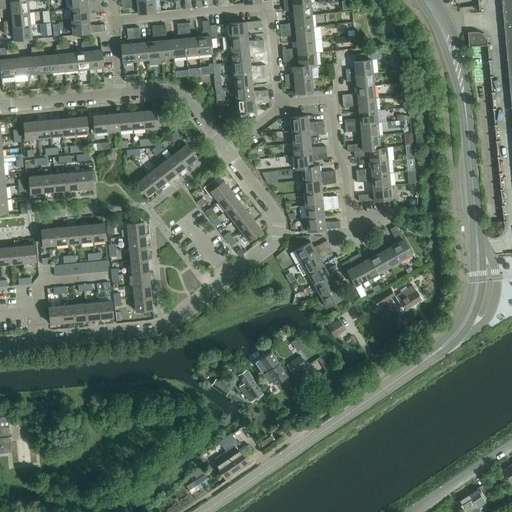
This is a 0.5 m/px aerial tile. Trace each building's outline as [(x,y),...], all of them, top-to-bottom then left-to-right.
[(24,0),(20,0),(0,2),(0,8),(9,8),(8,7),(10,7),(11,14),(29,12),(27,0),(24,0)] [(68,0),(70,8),(102,5),(101,0),(88,0),(89,0),(87,1),(86,0),(68,0)] [(141,0),(136,0),(121,2),(122,8),(135,7),(135,6),(137,6),(137,13),(155,12),(153,0),(141,0)] [(511,0),(502,0),(507,51),(511,105),(511,0)] [(293,17),(311,15),(310,2),(283,5),(284,11),(291,11),(291,10),(293,10),(293,17)] [(102,5),(70,8),(71,21),(88,19),(88,12),(90,12),(90,13),(102,12),(102,5)] [(30,25),(29,12),(11,14),(12,21),(10,21),(10,20),(3,21),(3,27),(30,25)] [(311,15),(293,17),(294,24),(292,24),(292,23),(279,24),(280,31),(312,27),(311,15)] [(88,19),(71,21),(72,34),(104,31),(104,24),(91,25),(91,26),(89,26),(88,19)] [(196,37),(198,55),(211,53),(208,20),(201,21),(203,34),(203,36),(196,37)] [(228,23),(229,36),(247,35),(246,28),(249,28),(261,27),(261,20),(228,23)] [(198,55),(196,37),(189,37),(189,35),(190,35),(189,22),(182,23),(185,56),(198,55)] [(43,23),(40,24),(41,36),(51,35),(50,23),(43,23)] [(171,39),(173,57),(185,56),(182,23),(176,23),(178,36),(178,39),(171,39)] [(30,25),(3,27),(4,33),(11,33),(11,32),(13,32),(13,39),(31,38),(30,25)] [(146,42),(148,59),(161,58),(158,25),(151,26),(152,39),(153,39),(153,41),(146,42)] [(158,25),(161,58),(173,57),(171,39),(164,40),(164,37),(165,37),(164,25),(158,25)] [(132,28),(135,61),(148,59),(146,42),(139,42),(139,40),(140,40),(139,27),(132,28)] [(296,42),(314,40),(312,27),(280,31),(281,37),(293,36),(293,35),(295,35),(296,42)] [(135,61),(132,28),(126,28),(127,41),(128,41),(128,43),(121,44),(122,62),(135,61)] [(489,44),(489,43),(488,42),(488,41),(488,40),(487,39),(487,38),(486,37),(486,36),(485,35),(484,34),(483,34),(482,33),(481,33),(480,32),(479,32),(478,32),(477,31),(476,31),(475,31),(468,32),(470,46),(489,44)] [(226,49),(230,49),(263,46),(263,40),(250,41),(248,41),(247,35),(229,36),(225,37),(226,49)] [(314,40),(296,42),(297,49),(295,49),(294,48),(282,49),(282,56),(315,53),(314,40)] [(75,52),(77,69),(89,68),(87,41),(80,42),(81,49),(82,51),(75,52)] [(87,41),(89,68),(102,67),(101,49),(93,50),(93,48),(93,47),(93,41),(87,41)] [(77,69),(75,52),(68,52),(68,50),(68,43),(61,44),(64,71),(77,69)] [(50,54),(51,72),(64,71),(61,44),(55,44),(56,51),(56,53),(50,54)] [(25,57),(26,74),(39,73),(36,46),(30,47),(31,54),(32,56),(25,57)] [(51,72),(50,54),(43,55),(43,52),(43,46),(36,46),(39,73),(51,72)] [(231,62),(249,60),(249,53),(251,53),(264,52),(263,46),(230,49),(231,62)] [(11,49),(14,75),(26,74),(25,57),(18,57),(18,55),(19,55),(18,48),(11,49)] [(14,75),(11,49),(5,49),(6,56),(7,58),(0,58),(0,69),(1,77),(14,75)] [(310,66),(316,66),(315,53),(282,56),(283,62),(295,61),(295,60),(298,60),(298,66),(299,67),(310,66)] [(352,68),(345,69),(346,75),(372,72),(371,59),(353,61),(354,69),(352,69),(352,68)] [(249,60),(231,62),(233,74),(266,71),(265,65),(252,66),(252,67),(250,67),(249,60)] [(299,67),(298,66),(293,67),(293,74),(291,74),(284,74),(285,81),(311,78),(310,66),(299,67)] [(234,87),(252,85),(251,78),(253,78),(253,79),(266,77),(266,71),(233,74),(234,87)] [(356,87),(373,85),(372,72),(346,75),(346,82),(353,81),(353,80),(355,80),(356,87)] [(311,78),(285,81),(285,87),(292,86),(294,85),(295,93),(313,91),(311,78)] [(252,85),(234,87),(235,99),(268,96),(267,90),(254,91),(254,92),(252,92),(252,85)] [(373,85),(356,87),(356,94),(354,94),(354,93),(342,95),(342,101),(375,97),(373,85)] [(268,96),(235,99),(236,112),(254,111),(253,103),(255,103),(268,102),(268,96)] [(358,112),(376,110),(375,97),(342,101),(343,107),(355,106),(355,105),(357,105),(358,112)] [(143,111),(144,128),(157,127),(155,110),(143,111)] [(376,110),(358,112),(359,119),(356,119),(356,118),(344,120),(344,126),(377,122),(376,110)] [(130,112),(132,129),(144,128),(143,111),(130,112)] [(132,129),(130,112),(118,113),(120,130),(132,129)] [(106,114),(107,131),(120,130),(118,113),(106,114)] [(234,113),(220,114),(220,121),(234,119),(234,113)] [(107,131),(106,114),(93,115),(95,132),(107,131)] [(291,131),(323,127),(323,121),(310,122),(310,123),(308,123),(307,115),(289,117),(291,131)] [(73,117),(75,135),(88,133),(86,116),(73,117)] [(61,119),(63,136),(75,135),(73,117),(61,119)] [(49,120),(50,137),(63,136),(61,119),(49,120)] [(36,121),(38,138),(50,137),(49,120),(36,121)] [(38,138),(36,121),(23,122),(25,139),(38,138)] [(360,137),(378,135),(377,122),(344,126),(345,132),(358,131),(358,130),(360,130),(360,137)] [(292,143),(309,141),(309,135),(311,134),(311,135),(324,134),(323,127),(291,131),(292,143)] [(176,131),(171,135),(165,139),(169,144),(180,136),(176,131)] [(410,132),(404,133),(405,145),(411,145),(412,144),(411,132),(410,132)] [(359,144),(346,145),(347,152),(353,151),(353,150),(379,148),(379,147),(378,135),(360,137),(361,144),(359,144)] [(309,141),(292,143),(293,156),(326,152),(325,146),(312,148),(310,148),(309,141)] [(156,146),(160,151),(165,147),(161,142),(156,146)] [(176,152),(186,165),(196,158),(186,144),(176,152)] [(155,155),(160,151),(156,146),(154,147),(151,150),(155,155)] [(353,150),(353,151),(354,157),(367,156),(369,155),(370,162),(387,160),(386,147),(379,147),(379,148),(353,150)] [(186,165),(176,152),(166,160),(177,173),(186,165)] [(294,169),(301,168),(312,167),(312,166),(311,160),(313,159),(313,160),(326,159),(326,152),(293,156),(294,169)] [(90,160),(89,153),(76,154),(77,161),(90,160)] [(157,167),(167,181),(177,173),(166,160),(157,167)] [(387,160),(370,162),(370,169),(368,169),(355,170),(356,176),(388,173),(387,160)] [(302,180),(312,179),(334,177),(334,171),(321,172),(321,173),(319,173),(318,166),(312,166),(312,167),(301,168),(302,180)] [(167,181),(157,167),(147,175),(157,188),(167,181)] [(266,183),(278,181),(277,169),(264,171),(266,183)] [(78,172),(80,188),(93,187),(91,170),(78,172)] [(80,188),(78,172),(66,173),(68,189),(80,188)] [(54,174),(55,191),(68,189),(66,173),(54,174)] [(372,187),(389,186),(388,173),(356,176),(356,183),(369,181),(371,180),(372,187)] [(55,191),(54,174),(41,175),(43,192),(55,191)] [(43,192),(41,175),(29,176),(30,193),(43,192)] [(157,188),(147,175),(137,182),(147,196),(157,188)] [(312,179),(302,180),(303,193),(321,191),(320,184),(322,184),(322,185),(335,183),(334,177),(312,179)] [(218,201),(231,191),(223,181),(216,186),(213,182),(204,190),(210,198),(213,195),(218,201)] [(389,186),(372,187),(373,194),(370,194),(357,195),(358,202),(391,198),(389,186)] [(231,191),(218,201),(225,211),(238,201),(231,191)] [(321,191),(303,193),(304,205),(337,202),(336,196),(324,197),(324,198),(322,198),(321,191)] [(196,202),(200,207),(205,202),(201,197),(196,202)] [(233,221),(246,211),(238,201),(225,211),(233,221)] [(337,202),(304,205),(306,218),(323,216),(323,209),(325,209),(325,210),(337,209),(337,202)] [(246,211),(233,221),(240,231),(253,220),(246,211)] [(212,221),(217,217),(213,212),(208,216),(212,221)] [(323,216),(306,218),(307,231),(339,228),(339,221),(326,222),(326,223),(324,223),(323,216)] [(217,217),(212,221),(216,226),(221,222),(217,217)] [(253,220),(240,231),(248,241),(261,231),(253,220)] [(128,236),(145,234),(144,222),(127,223),(128,236)] [(91,224),(92,241),(105,240),(103,223),(91,224)] [(78,225),(80,242),(92,241),(91,224),(78,225)] [(80,242),(78,225),(66,227),(68,243),(80,242)] [(391,245),(400,261),(411,254),(395,226),(389,229),(396,241),(396,240),(397,242),(391,245)] [(54,228),(55,244),(68,243),(66,227),(54,228)] [(55,244),(54,228),(41,229),(43,246),(55,244)] [(223,236),(227,241),(232,237),(228,232),(223,236)] [(145,234),(128,236),(129,248),(146,247),(145,234)] [(400,261),(391,245),(385,249),(384,247),(385,247),(378,236),(373,239),(389,267),(400,261)] [(232,237),(227,241),(231,246),(236,242),(232,237)] [(369,258),(378,273),(389,267),(373,239),(368,242),(374,253),(375,254),(369,258)] [(301,262),(330,246),(327,240),(315,247),(316,247),(314,248),(310,242),(295,251),(301,262)] [(21,246),(23,262),(35,261),(34,245),(21,246)] [(9,247),(10,264),(23,262),(21,246),(9,247)] [(307,273),(323,264),(319,258),(321,257),(322,258),(333,251),(330,246),(301,262),(307,273)] [(0,264),(10,264),(9,247),(0,247),(0,264)] [(130,261),(147,259),(146,247),(129,248),(130,261)] [(378,273),(369,258),(363,261),(362,259),(363,259),(359,253),(354,256),(367,279),(378,273)] [(355,285),(362,282),(365,287),(370,284),(367,279),(354,256),(348,259),(352,265),(353,266),(347,270),(355,285)] [(147,259),(130,261),(131,273),(148,271),(147,259)] [(53,265),(54,276),(108,271),(107,260),(53,265)] [(323,264),(307,273),(313,284),(337,271),(334,265),(327,268),(328,269),(326,270),(323,264)] [(132,285),(149,284),(148,271),(131,273),(132,285)] [(337,271),(313,284),(319,295),(335,286),(332,280),(333,279),(334,279),(340,276),(337,271)] [(149,284),(132,285),(134,298),(151,296),(149,284)] [(404,310),(422,299),(413,285),(395,296),(404,310)] [(335,286),(319,295),(326,306),(349,293),(346,287),(340,290),(340,291),(338,292),(335,286)] [(377,306),(394,295),(391,290),(374,301),(377,306)] [(151,296),(134,298),(135,310),(152,309),(151,296)] [(98,302),(99,318),(112,317),(110,300),(98,302)] [(99,318),(98,302),(85,303),(87,320),(99,318)] [(73,304),(75,321),(87,320),(85,303),(73,304)] [(75,321),(73,304),(61,305),(63,322),(75,321)] [(63,322),(61,305),(48,307),(50,323),(63,322)] [(345,329),(338,319),(327,326),(334,336),(345,329)] [(347,343),(350,341),(352,344),(356,341),(353,336),(351,336),(350,337),(349,336),(345,339),(347,343)] [(298,337),(291,341),(297,350),(304,346),(298,337)] [(288,376),(279,363),(271,351),(255,362),(262,374),(269,383),(273,380),(276,384),(288,376)] [(293,375),(306,366),(299,356),(286,365),(293,375)] [(252,400),(254,398),(262,393),(246,369),(239,374),(244,382),(241,382),(239,383),(238,385),(239,386),(248,399),(250,398),(252,400)] [(8,416),(0,416),(0,452),(11,451),(8,416)] [(271,435),(261,442),(259,443),(263,449),(266,447),(275,441),(271,435)] [(225,478),(236,471),(247,463),(244,459),(253,453),(248,445),(239,451),(234,444),(224,451),(229,458),(217,466),(220,470),(219,470),(225,478)] [(195,478),(201,474),(206,471),(202,465),(197,468),(192,472),(195,478)] [(204,474),(186,485),(191,494),(210,482),(204,474)] [(496,485),(501,494),(507,503),(511,499),(511,496),(507,490),(501,481),(496,485)] [(469,493),(473,500),(481,511),(487,511),(488,511),(482,503),(487,500),(488,500),(493,497),(485,483),(479,487),(478,487),(469,493)] [(481,511),(473,500),(469,493),(459,500),(467,511),(469,511),(473,510),(474,511),(481,511)]
